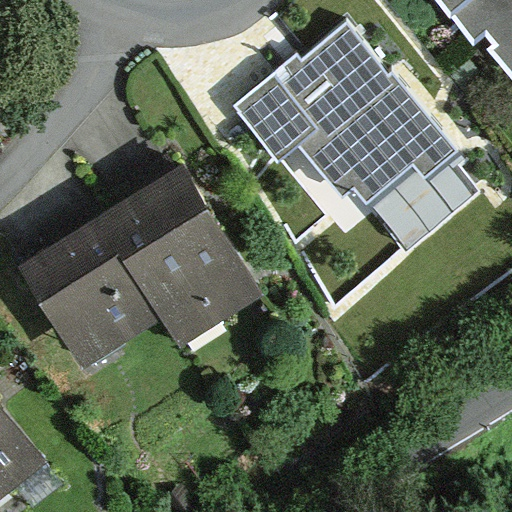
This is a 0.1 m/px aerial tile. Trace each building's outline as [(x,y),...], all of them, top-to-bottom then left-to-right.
[(511,0),(454,0),(480,32),(495,20),(508,36),(505,39),(511,48),(511,0)] [(306,47),(241,100),(284,153),(310,132),(353,184),(365,174),(380,192),(426,154),(437,167),(473,138),(409,59),(397,69),(355,17),(311,53),(306,47)] [(193,152),(111,203),(175,306),(192,333),(275,282),(193,152)] [(30,254),(94,357),(175,306),(111,203),(30,254)] [(0,493),(55,453),(0,379),(0,493)]
